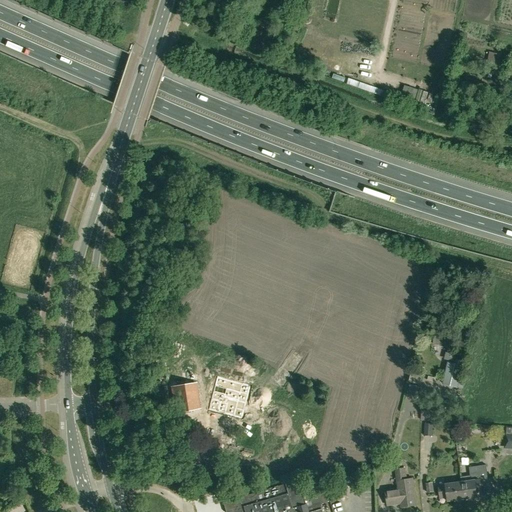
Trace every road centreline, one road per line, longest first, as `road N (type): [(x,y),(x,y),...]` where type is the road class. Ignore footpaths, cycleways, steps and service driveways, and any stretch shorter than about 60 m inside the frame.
road 1 (motorway): [(511,207),(173,87),(0,10)]
road 2 (motorway): [(0,37),(272,152),(511,233)]
road 3 (tertiary): [(109,177),(75,279),(69,403)]
road 4 (tertiary): [(93,401),(91,297),(109,177)]
road 5 (tertiary): [(109,177),(168,0)]
road 6 (track): [(393,0),(374,74),(437,94)]
